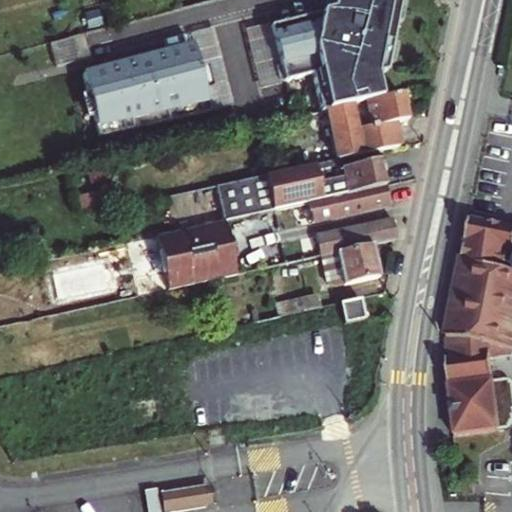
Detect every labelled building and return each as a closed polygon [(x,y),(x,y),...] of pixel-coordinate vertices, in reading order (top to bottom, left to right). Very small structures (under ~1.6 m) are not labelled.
[(334,0),(320,24),(237,42),(250,99),(302,84),(312,122),(318,121),(381,106),(374,79),(384,76),(387,63),(400,0),(334,0)] [(201,56),(90,82),(105,144),(238,113),(221,40),(199,46),(201,56)] [(87,42),(52,52),(59,75),(93,67),(87,42)] [(381,106),(318,121),(329,167),(342,164),(403,151),(398,130),(411,127),(409,119),(405,99),(381,106)] [(329,167),(262,183),(270,217),(309,208),(314,227),(390,208),(387,187),(383,165),(346,174),(342,164),(329,167)] [(394,221),(317,240),(322,260),(327,259),(333,286),(379,276),(376,261),(373,249),(398,242),(394,221)] [(492,222),(490,229),(475,227),(473,239),(468,271),(508,279),(507,284),(511,285),(511,232),(510,233),(508,223),(492,222)] [(225,227),(186,236),(152,244),(164,297),(198,289),(237,279),(225,227)] [(511,285),(507,284),(508,279),(468,271),(455,356),(457,374),(465,443),(511,440),(511,381),(501,383),(499,358),(511,356),(511,285)] [(298,318),(330,310),(327,297),(294,304),(298,318)] [(377,311),(374,300),(349,307),(355,328),(379,322),(377,311)] [(212,486),(158,493),(160,511),(182,511),(215,508),(212,486)] [(160,511),(158,493),(157,489),(143,491),(146,511),(160,511)]
